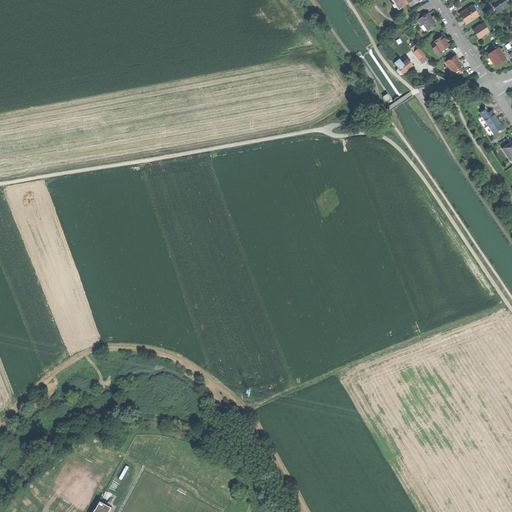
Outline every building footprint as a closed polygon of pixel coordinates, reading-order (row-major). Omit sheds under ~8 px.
[(391,0),(398,10),(412,0),(411,0),(391,0)] [(497,11),(498,13),(508,6),(505,2),(504,0),(497,0),(492,4),(497,11)] [(463,18),(466,24),(481,14),(474,3),(471,5),(472,6),(460,14),(463,18)] [(423,24),(428,31),(436,26),(432,19),(428,13),(418,20),(421,25),(423,24)] [(476,34),(479,39),(489,32),(483,23),(473,30),(476,34)] [(491,34),(489,32),(479,39),(480,41),(491,34)] [(438,47),(440,50),(448,45),(445,41),(442,35),(434,41),(437,45),(438,47)] [(414,52),(420,59),(423,57),(425,55),(420,47),(414,52)] [(441,51),(440,50),(438,47),(434,50),(437,55),(442,52),(441,51)] [(489,54),(496,65),(500,62),(505,59),(498,48),(489,54)] [(494,66),(496,65),(489,54),(487,55),(494,66)] [(455,56),(445,62),(448,67),(449,66),(454,73),(458,71),(459,73),(464,70),(459,62),(455,56)] [(394,62),(398,67),(403,63),(399,58),(394,62)] [(398,67),(403,73),(412,66),(408,60),(403,63),(398,67)] [(483,116),(489,125),(498,119),(495,115),(492,110),(488,113),(483,116)] [(489,125),(494,133),(503,127),(500,123),(498,119),(489,125)] [(511,142),(503,148),(511,161),(511,159),(511,142)] [(110,511),(113,508),(100,501),(93,511),(110,511)]
